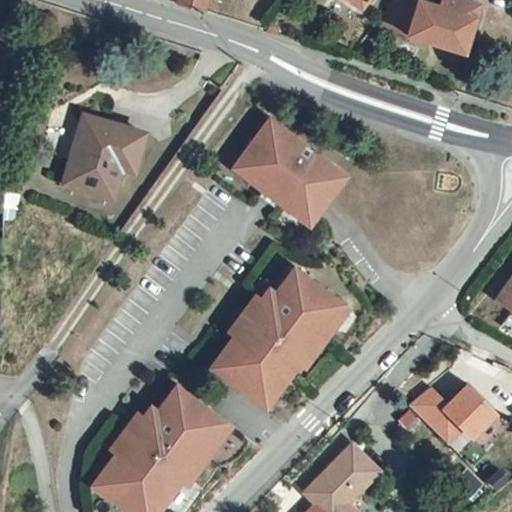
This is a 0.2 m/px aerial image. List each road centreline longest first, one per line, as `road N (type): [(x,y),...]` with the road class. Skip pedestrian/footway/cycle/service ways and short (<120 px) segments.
road 1 (tertiary): [(511,141),(439,124),(332,88),(262,53),(92,0)]
road 2 (unclassified): [(415,314),(229,511)]
road 3 (unclassified): [(511,161),(502,202),(473,250),(415,314)]
